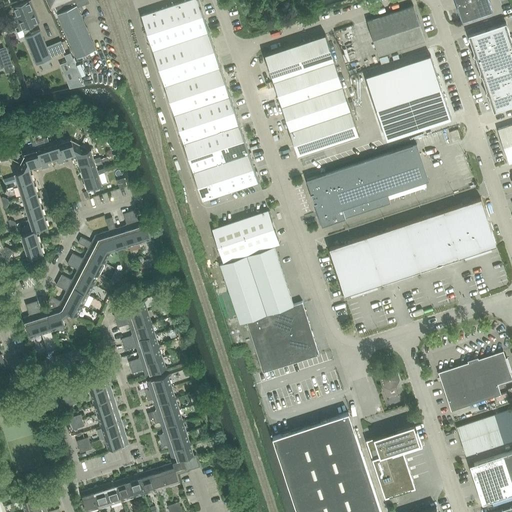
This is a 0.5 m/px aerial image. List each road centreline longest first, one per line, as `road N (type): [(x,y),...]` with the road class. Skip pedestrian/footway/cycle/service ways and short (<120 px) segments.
road 1 (unclassified): [(511,239),(432,0)]
road 2 (unclassified): [(199,216),(130,9),(158,0)]
road 3 (unclassified): [(281,188),(334,335),(362,346),(400,333)]
road 4 (unclassified): [(459,511),(400,333)]
road 5 (residential): [(0,302),(43,288),(79,217),(134,199)]
road 6 (unclassified): [(387,0),(235,50)]
road 7 (unclassified): [(235,50),(281,188)]
